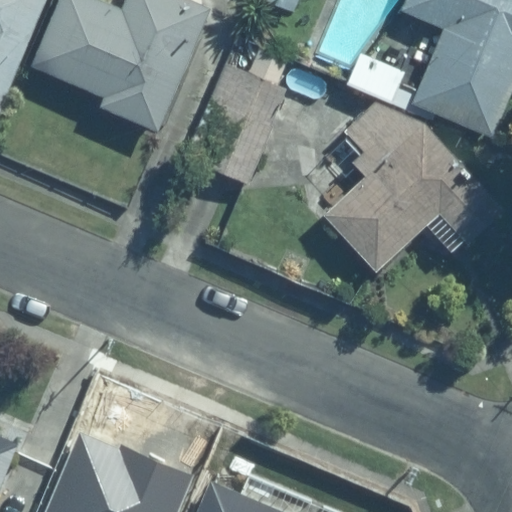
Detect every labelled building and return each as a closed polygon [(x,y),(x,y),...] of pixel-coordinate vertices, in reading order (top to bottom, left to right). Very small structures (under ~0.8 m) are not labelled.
[(0,0),(0,113),(44,0),(0,0)] [(163,134),(210,9),(186,0),(129,0),(127,8),(105,0),(60,0),(34,71),(107,99),(102,112),(163,134)] [(511,0),(406,0),(402,12),(444,28),(413,106),(492,137),(511,85),(511,0)] [(403,73),(356,54),(344,82),(391,102),(403,73)] [(226,73),(214,104),(206,101),(190,141),(210,148),(203,164),(249,182),(283,95),(226,73)] [(369,174),(326,214),(377,273),(428,227),(452,255),(499,214),(419,122),(374,101),(338,127),(363,153),(355,160),(369,174)] [(0,486),(18,449),(0,440),(0,486)] [(361,511),(250,471),(243,491),(206,477),(193,511),(361,511)]
